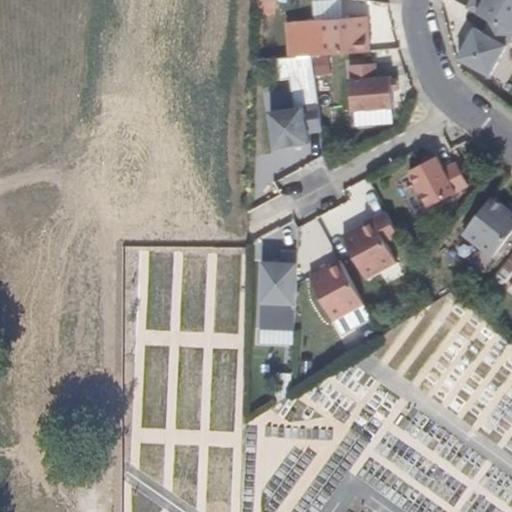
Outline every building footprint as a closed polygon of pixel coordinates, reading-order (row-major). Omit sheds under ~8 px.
[(260,0),(260,13),(280,14),(280,0),(260,0)] [(511,0),(483,0),(482,0),(469,0),(465,8),(490,21),(511,32),(511,0)] [(366,17),(317,21),(319,56),(369,52),(366,17)] [(484,34),(473,28),(457,59),(489,76),(511,33),(511,32),(490,21),(484,34)] [(321,77),(336,74),(331,56),(316,60),(321,77)] [(374,64),(348,66),(352,111),(392,108),(391,91),(390,80),(390,77),(376,78),(374,64)] [(268,112),(293,106),(289,90),(264,97),(268,112)] [(317,105),(268,113),(274,149),(308,143),(307,134),(322,131),(317,105)] [(433,158),(431,153),(421,159),(423,164),(433,158)] [(423,164),(408,171),(427,208),(468,186),(455,162),(443,169),(436,157),(433,158),(423,164)] [(511,212),(509,210),(492,197),(461,235),(491,259),(511,231),(511,212)] [(385,212),(341,236),(365,280),(396,264),(386,243),(398,236),(385,212)] [(281,263),(262,263),(261,304),(295,306),(298,253),(281,252),(281,263)] [(340,260),(308,277),(332,322),(364,305),(340,260)] [(511,338),(454,292),(440,309),(482,343),(485,340),(503,355),(492,368),(511,384),(511,338)]
